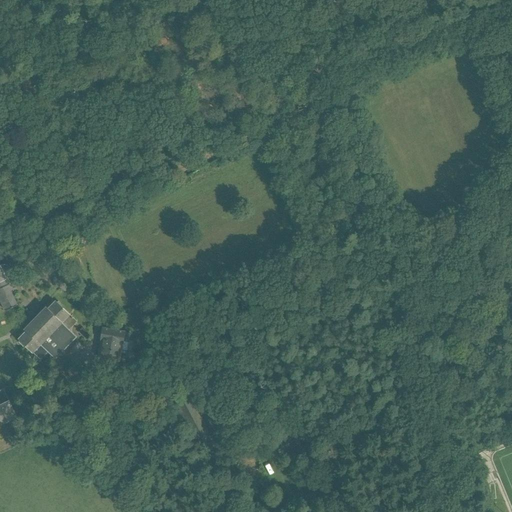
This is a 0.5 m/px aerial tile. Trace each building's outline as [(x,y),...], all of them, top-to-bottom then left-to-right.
[(73,240),(114,218),(110,211),(69,233),(73,240)] [(81,284),(87,282),(73,240),(67,243),(81,284)] [(0,425),(17,417),(3,389),(0,390),(0,295),(7,310),(18,305),(12,292),(15,291),(8,278),(11,276),(12,273),(12,270),(11,268),(8,266),(6,265),(3,266),(0,260),(0,425)] [(57,302),(56,301),(48,308),(46,306),(24,329),(26,331),(19,339),(20,340),(19,341),(23,345),(25,344),(33,352),(40,359),(48,351),(55,358),(76,336),(69,329),(77,321),(61,306),(63,305),(59,301),(57,302)] [(78,332),(84,338),(89,333),(83,327),(78,332)] [(129,341),(130,333),(125,332),(125,331),(103,327),(101,339),(98,357),(119,361),(125,362),(126,354),(127,350),(122,349),(123,340),(129,341)] [(216,445),(192,399),(174,409),(177,415),(181,413),(202,453),(216,445)] [(280,454),(309,439),(303,428),(290,434),(287,430),(272,438),(280,454)]
